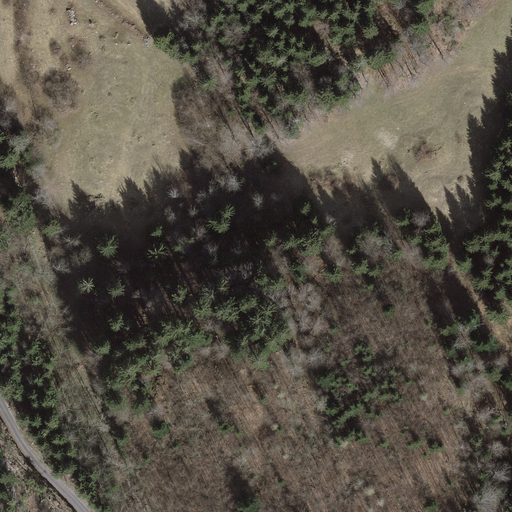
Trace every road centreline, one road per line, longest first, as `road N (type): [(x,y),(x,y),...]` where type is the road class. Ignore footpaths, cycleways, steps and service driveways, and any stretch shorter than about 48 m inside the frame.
road 1 (track): [(305,152),(282,146),(164,55),(132,0)]
road 2 (unclassified): [(88,511),(23,442),(0,403)]
